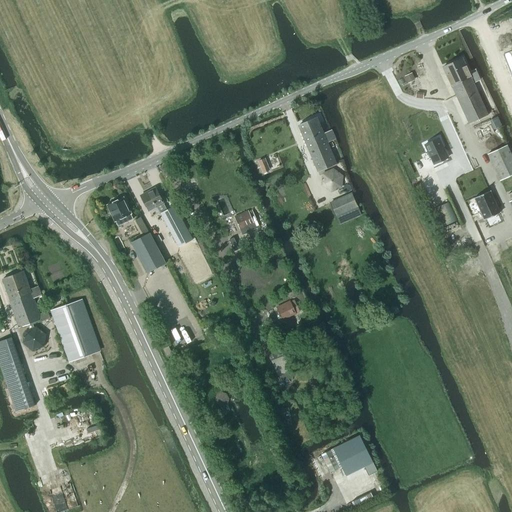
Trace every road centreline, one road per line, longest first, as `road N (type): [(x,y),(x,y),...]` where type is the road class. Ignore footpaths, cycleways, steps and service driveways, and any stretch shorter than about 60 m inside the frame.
road 1 (unclassified): [(47,204),(510,0)]
road 2 (secondary): [(225,511),(107,267),(47,204)]
road 3 (track): [(34,389),(88,371),(122,408),(132,457),(111,511)]
